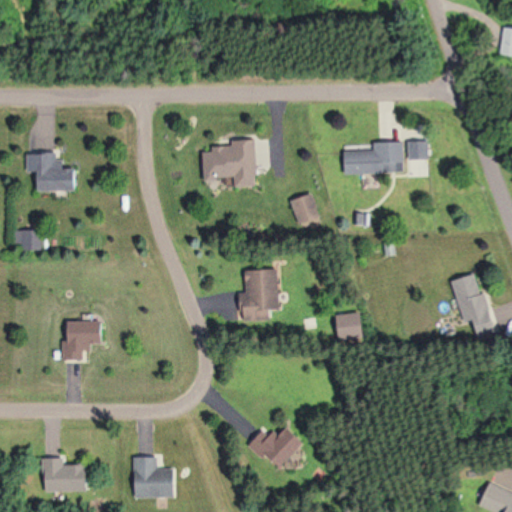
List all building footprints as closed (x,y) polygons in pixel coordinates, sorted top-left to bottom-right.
[(259,140),(205,142),(207,181),(238,180),(239,187),(261,186),(259,140)] [(346,151),(346,173),(407,173),(406,143),(377,143),(377,151),(346,151)] [(412,159),(431,159),(431,143),(412,143),(412,159)] [(81,191),(81,168),(68,168),(68,159),(60,159),(60,151),(31,150),(30,171),(40,171),(40,190),(81,191)] [(248,270),(248,309),(280,308),(280,270),(248,270)] [(455,281),(475,342),(500,334),(480,273),(455,281)] [(65,341),(64,362),(86,362),(86,352),(92,352),(92,344),(107,345),(107,322),(71,321),(70,341),(65,341)] [(279,472),(308,443),(289,424),(275,439),(264,429),(250,443),(279,472)] [(178,468),(160,468),(160,455),(136,456),(136,497),(178,497),(178,468)] [(90,464),(67,464),(67,457),(45,458),(46,491),(90,490),(90,464)] [(481,510),(487,511),(511,511),(511,491),(489,484),(481,510)]
